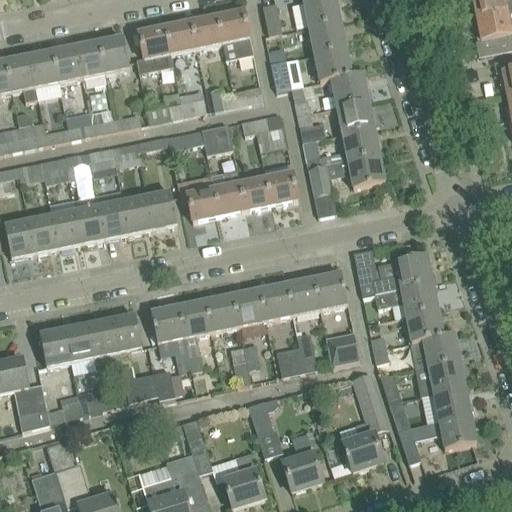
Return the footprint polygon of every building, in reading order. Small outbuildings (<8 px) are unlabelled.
[(297,0),(276,0),(279,12),(299,8),(297,0)] [(333,0),(304,6),(309,34),(341,27),(335,0),(333,0)] [(472,0),(477,22),(506,16),(502,0),(472,0)] [(268,32),(269,41),(282,39),(280,30),(276,10),(264,12),(268,32)] [(511,14),(506,16),(477,22),(482,46),(497,43),(500,59),(511,56),(511,14)] [(218,22),(223,49),(226,66),(253,60),(244,16),(218,22)] [(197,54),(223,49),(218,22),(192,27),(197,54)] [(171,60),(197,54),(192,27),(166,32),(171,60)] [(309,34),(315,61),(347,54),(341,27),(309,34)] [(171,60),(166,32),(139,38),(145,64),(137,66),(140,80),(174,73),(171,60)] [(271,70),(285,67),(292,66),(292,63),(295,62),(290,37),(282,39),(269,41),(265,42),(271,70)] [(124,43),(100,48),(107,79),(131,74),(124,43)] [(100,48),(77,53),(83,84),(107,79),(100,48)] [(77,53),(53,57),(60,89),(83,84),(77,53)] [(320,88),(332,86),(352,81),(347,54),(315,61),(320,88)] [(53,57),(30,62),(36,94),(60,89),(53,57)] [(30,62),(7,67),(13,99),(24,96),(26,108),(39,105),(36,94),(30,62)] [(511,75),(502,77),(507,102),(511,100),(511,64),(511,65),(511,75)] [(7,67),(0,68),(0,101),(13,99),(7,67)] [(285,67),(271,70),(274,82),(277,98),(288,96),(285,80),(287,79),(285,67)] [(332,86),(337,113),(369,106),(364,79),(352,81),(332,86)] [(261,92),(233,98),(236,112),(263,106),(261,92)] [(236,112),(233,98),(225,100),(224,95),(212,98),(215,116),(236,112)] [(180,102),(182,109),(184,123),(207,118),(203,97),(180,102)] [(295,108),(298,121),(310,118),(309,112),(308,105),(295,108)] [(337,113),(343,140),(375,133),(369,106),(337,113)] [(147,113),(148,118),(150,130),(184,123),(182,109),(170,111),(170,112),(168,113),(166,107),(157,108),(158,111),(147,113)] [(309,112),(310,118),(322,116),(321,110),(309,112)] [(66,122),(69,134),(71,146),(95,141),(93,129),(91,117),(85,118),(66,122)] [(17,120),(20,133),(25,155),(49,150),(46,138),(44,128),(34,130),(32,121),(28,118),(17,120)] [(298,121),(303,148),(317,145),(327,143),(323,128),(313,131),(310,118),(298,121)] [(140,120),(116,125),(118,136),(142,131),(140,120)] [(254,125),(257,139),(261,158),(287,153),(280,120),(254,125)] [(116,125),(93,129),(95,141),(118,136),(116,125)] [(245,142),(257,139),(254,125),(242,127),(245,142)] [(229,130),(202,136),(205,150),(207,161),(234,155),(229,130)] [(0,136),(0,156),(1,160),(25,155),(20,133),(0,136)] [(343,140),(348,167),(380,160),(375,133),(343,140)] [(69,134),(46,138),(49,150),(71,146),(69,134)] [(167,143),(169,152),(170,157),(172,157),(173,162),(183,160),(182,154),(205,150),(202,136),(167,143)] [(167,143),(137,149),(139,158),(169,152),(167,143)] [(303,148),(309,175),(327,171),(345,168),(343,161),(321,165),(317,145),(303,148)] [(113,154),(117,172),(117,174),(141,169),(139,158),(137,149),(113,154)] [(113,154),(90,158),(94,176),(117,172),(113,154)] [(90,158),(66,163),(70,185),(94,180),(94,176),(90,158)] [(380,160),(348,167),(354,194),(386,188),(380,160)] [(66,163),(42,168),(45,185),(46,190),(70,185),(66,163)] [(19,173),(20,182),(27,215),(34,214),(29,189),(45,185),(42,168),(19,173)] [(267,184),(266,184),(272,211),(299,206),(293,178),(291,169),(265,174),(267,184)] [(327,171),(309,175),(319,223),(337,219),(327,171)] [(0,186),(20,182),(19,173),(0,176),(0,186)] [(212,181),(214,195),(220,222),(246,217),(240,189),(241,189),(239,176),(224,179),(212,181)] [(266,184),(241,189),(240,189),(246,217),(272,211),(266,184)] [(220,222),(214,195),(188,200),(193,228),(220,222)] [(171,197),(147,203),(154,235),(178,230),(171,197)] [(147,203),(123,207),(130,240),(154,235),(147,203)] [(51,210),(53,222),(60,255),(83,250),(77,217),(74,205),(51,210)] [(123,207),(100,212),(107,245),(130,240),(123,207)] [(100,212),(77,217),(83,250),(107,245),(100,212)] [(53,222),(30,227),(37,260),(60,255),(53,222)] [(37,260),(30,227),(6,232),(12,265),(37,260)] [(414,247),(404,249),(407,264),(417,262),(414,247)] [(363,302),(377,299),(400,294),(433,288),(428,260),(417,262),(407,264),(395,267),(397,279),(382,282),(380,275),(377,275),(376,270),(371,271),(368,256),(354,259),(363,302)] [(314,284),(321,316),(349,310),(342,278),(314,284)] [(287,289),(294,321),(321,316),(314,284),(287,289)] [(404,309),(407,321),(439,315),(433,288),(400,294),(377,299),(363,302),(366,317),(404,309)] [(260,295),(267,327),(294,321),(287,289),(260,295)] [(233,301),(240,333),(267,327),(260,295),(233,301)] [(207,306),(213,338),(240,333),(233,301),(207,306)] [(186,344),(213,338),(207,306),(180,312),(186,344)] [(186,344),(180,312),(152,318),(159,350),(161,363),(176,359),(177,366),(189,364),(186,344)] [(412,349),(424,346),(444,342),(444,341),(439,315),(407,321),(412,349)] [(136,321),(112,326),(119,360),(143,355),(136,321)] [(112,326),(88,330),(98,375),(121,370),(119,360),(112,326)] [(72,369),(74,379),(98,375),(88,330),(65,335),(72,369)] [(48,374),(72,369),(65,335),(41,340),(48,374)] [(354,338),(326,344),(332,372),(360,367),(359,364),(354,338)] [(298,342),(300,353),(306,378),(318,375),(311,339),(298,342)] [(424,346),(429,373),(461,367),(455,339),(444,341),(444,342),(424,346)] [(371,344),(374,357),(387,354),(385,341),(371,344)] [(257,350),(244,353),(247,365),(260,363),(257,350)] [(247,365),(244,353),(232,355),(239,392),(252,389),(247,365)] [(306,378),(300,353),(277,358),(282,383),(306,378)] [(387,354),(374,357),(376,369),(390,367),(387,354)] [(201,362),(189,364),(192,377),(206,375),(203,361),(201,362)] [(51,430),(49,417),(48,417),(43,390),(29,393),(23,364),(0,369),(0,400),(16,397),(22,425),(30,423),(32,435),(51,430)] [(192,377),(189,364),(177,366),(180,380),(192,377)] [(421,402),(434,400),(466,394),(461,367),(429,373),(416,375),(421,402)] [(122,375),(127,400),(130,410),(159,402),(160,406),(162,406),(156,379),(134,384),(132,373),(122,375)] [(171,376),(156,379),(162,406),(176,403),(171,376)] [(193,382),(197,401),(210,399),(206,379),(193,382)] [(341,439),(345,453),(350,467),(353,477),(354,479),(384,469),(374,440),(390,435),(382,413),(372,380),(352,385),(367,430),(341,439)] [(382,383),(390,410),(402,406),(394,380),(382,383)] [(101,394),(79,400),(85,421),(106,416),(104,407),(101,394)] [(434,400),(439,427),(472,421),(466,394),(434,400)] [(63,414),(49,417),(51,430),(85,421),(79,400),(61,404),(63,414)] [(127,400),(104,407),(106,416),(130,410),(127,400)] [(265,407),(250,412),(266,464),(281,459),(268,419),(274,416),(280,411),(277,404),(265,408),(265,407)] [(390,410),(399,436),(412,434),(402,406),(390,410)] [(412,434),(399,436),(409,470),(422,466),(415,446),(442,440),(445,455),(477,448),(472,421),(439,427),(412,434)] [(183,430),(193,460),(199,480),(213,476),(214,479),(217,489),(224,486),(228,497),(232,511),(246,511),(266,506),(260,487),(252,462),(237,466),(213,474),(203,444),(198,425),(183,429),(183,430)] [(178,432),(178,431),(165,434),(168,448),(181,445),(178,432)] [(314,462),(307,443),(306,440),(293,444),(300,466),(284,472),(293,498),(323,488),(315,462),(314,462)] [(46,448),(55,477),(67,511),(76,511),(79,511),(78,511),(119,511),(120,511),(118,511),(114,500),(93,506),(81,468),(76,470),(68,446),(64,447),(63,444),(46,448)] [(199,480),(193,460),(167,468),(168,470),(141,479),(151,511),(150,511),(195,511),(207,508),(200,484),(199,480)] [(353,477),(350,467),(331,473),(334,483),(353,477)] [(67,511),(55,477),(32,484),(41,511),(67,511)]
